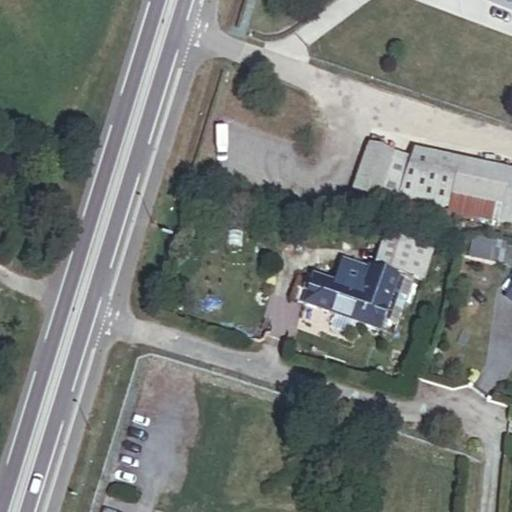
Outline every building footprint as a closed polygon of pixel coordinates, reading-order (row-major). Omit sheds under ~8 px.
[(393,207),(396,198),(410,161),(369,145),(352,192),(393,207)] [(502,210),(509,175),(413,154),(410,161),(396,198),(447,211),(450,198),(502,210)] [(502,210),(511,212),(511,176),(509,175),(502,210)] [(447,213),(498,225),(502,210),(450,198),(447,211),(447,213)] [(498,225),(511,227),(511,212),(502,210),(498,225)] [(413,279),(421,282),(432,251),(390,236),(379,267),(398,274),(413,279)] [(501,266),(505,246),(473,239),(469,258),(501,266)] [(311,284),(303,305),(377,332),(396,280),(377,273),(367,269),(367,271),(344,263),(336,287),(313,279),(311,284)] [(396,280),(398,274),(379,267),(377,273),(396,280)] [(396,280),(377,332),(393,337),(413,279),(398,274),(396,280)] [(290,300),(303,305),(311,284),(298,279),(290,300)]
